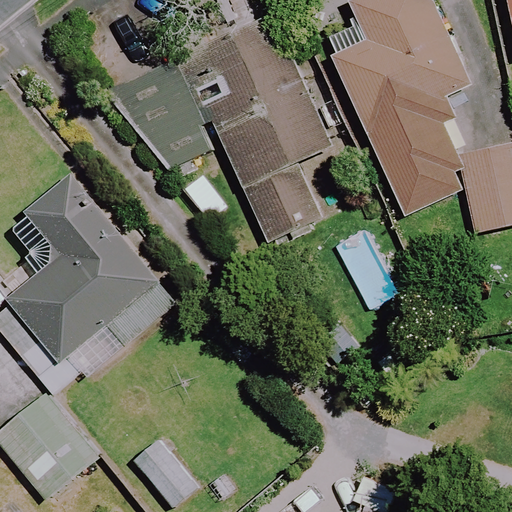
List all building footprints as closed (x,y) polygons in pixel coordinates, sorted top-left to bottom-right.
[(470,96),(428,0),(365,0),(352,6),(370,48),(335,63),(405,222),(461,197),(481,242),(511,228),(511,164),(504,145),(472,159),(449,105),(470,96)] [(511,0),(503,0),(511,40),(511,0)] [(173,178),(226,151),(268,249),(323,226),(298,168),(331,154),(283,43),(224,69),(195,26),(84,72),(173,178)] [(176,312),(73,180),(28,215),(66,263),(10,307),(76,391),(176,312)] [(103,462),(53,399),(2,438),(52,502),(103,462)] [(172,511),(200,490),(161,441),(133,464),(171,511),(172,511)]
